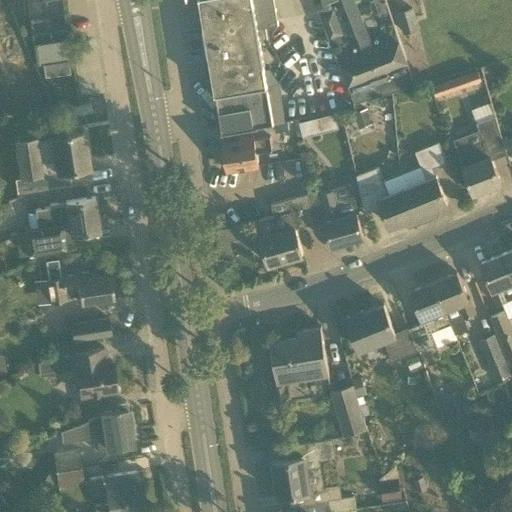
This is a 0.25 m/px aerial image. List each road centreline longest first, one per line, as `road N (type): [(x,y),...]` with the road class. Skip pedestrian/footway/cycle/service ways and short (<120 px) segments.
road 1 (residential): [(103,0),(169,412)]
road 2 (residential): [(214,313),(335,279),(511,210)]
road 3 (primary): [(199,406),(154,120)]
road 4 (residential): [(214,313),(184,114)]
road 5 (residential): [(246,511),(214,313)]
